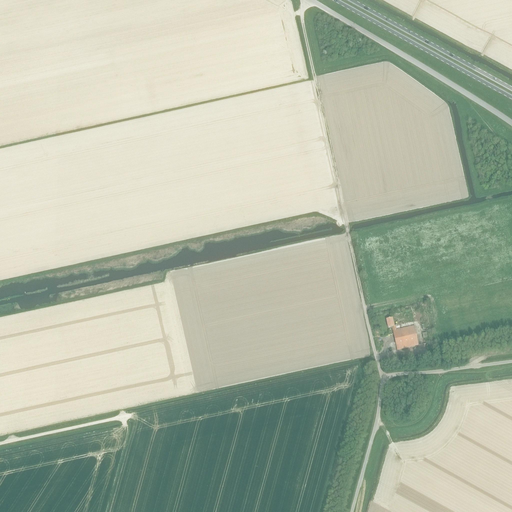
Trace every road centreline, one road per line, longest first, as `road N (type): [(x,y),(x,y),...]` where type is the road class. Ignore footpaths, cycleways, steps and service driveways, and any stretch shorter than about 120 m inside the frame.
road 1 (unclassified): [(381,376),(302,24),(307,0)]
road 2 (unclassified): [(511,123),(311,0)]
road 3 (primary): [(335,0),(511,97)]
road 4 (primary): [(511,89),(350,0)]
road 5 (track): [(511,367),(441,371),(424,415),(395,424)]
road 6 (unclassified): [(351,511),(381,376)]
road 7 (unclassified): [(381,376),(511,361)]
